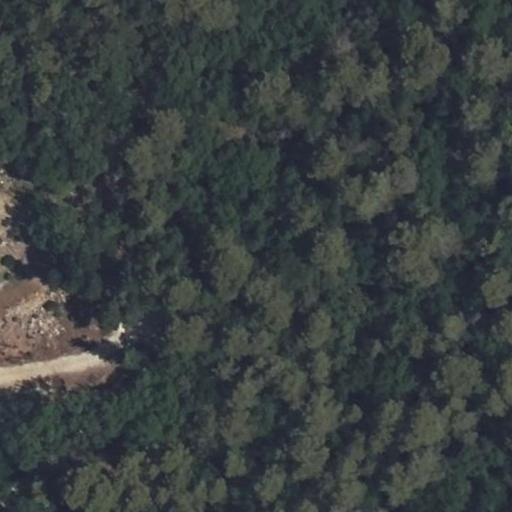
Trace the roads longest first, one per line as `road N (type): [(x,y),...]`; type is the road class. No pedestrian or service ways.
road 1 (track): [(127,332),(112,221),(71,79),(29,0)]
road 2 (track): [(127,332),(134,384),(0,498)]
road 3 (track): [(0,377),(111,350),(127,332)]
